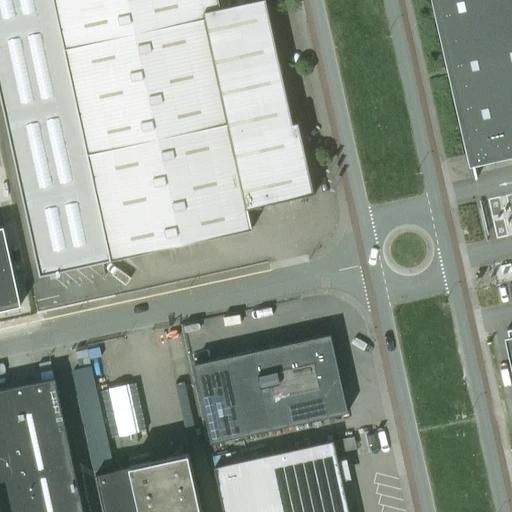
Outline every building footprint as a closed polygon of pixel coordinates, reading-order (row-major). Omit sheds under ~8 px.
[(269,14),(270,14),(267,0),(253,0),(250,1),(250,2),(220,8),(218,0),(0,0),(0,93),(40,275),(252,229),(248,209),(259,206),(259,205),(299,197),(315,194),(311,177),(301,138),(302,138),(298,121),(292,123),(269,14)] [(511,0),(435,0),(473,162),(511,153),(511,0)] [(3,227),(0,227),(0,309),(20,305),(3,227)] [(211,443),(349,412),(331,333),(194,364),(211,443)] [(0,511),(201,511),(188,453),(130,466),(139,511),(83,511),(55,379),(55,378),(0,389),(0,511)] [(349,511),(333,440),(215,466),(224,511),(349,511)] [(104,511),(139,511),(130,466),(96,474),(96,475),(97,475),(104,511)]
